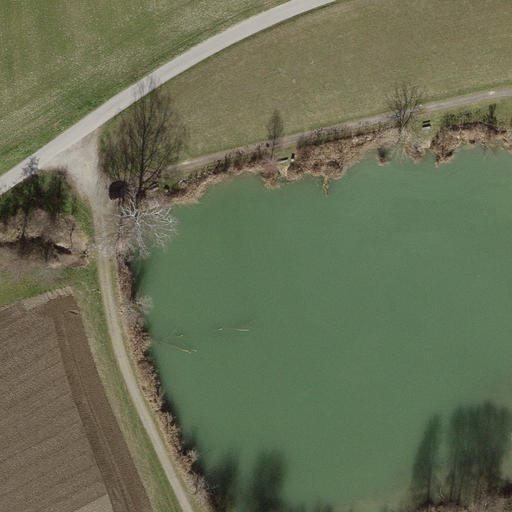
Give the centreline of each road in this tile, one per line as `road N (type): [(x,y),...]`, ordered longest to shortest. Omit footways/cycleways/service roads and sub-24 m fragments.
road 1 (track): [(93,177),(122,180),(511,91)]
road 2 (track): [(0,185),(213,45),(318,0)]
road 3 (track): [(191,511),(119,340),(93,177)]
